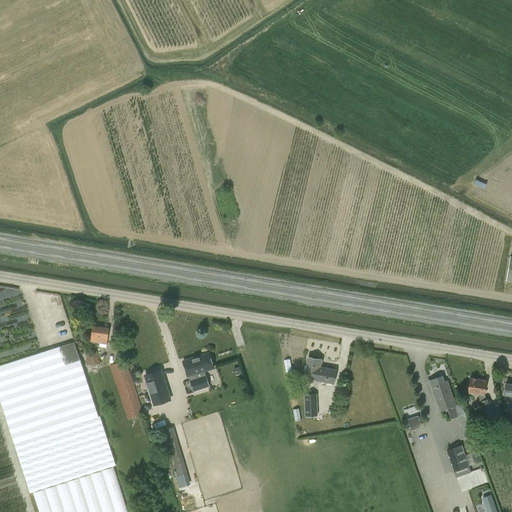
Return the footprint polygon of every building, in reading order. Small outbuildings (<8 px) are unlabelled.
[(109,328),(93,326),(90,342),(99,343),(99,346),(106,347),(109,328)] [(122,360),(129,358),(130,358),(128,352),(127,344),(125,339),(118,341),(120,348),(121,354),(122,354),(120,359),(122,360)] [(0,399),(30,493),(33,492),(39,511),(127,511),(113,466),(116,465),(100,416),(98,417),(80,360),(74,342),(0,365),(0,399)] [(87,365),(99,361),(93,345),(82,348),(87,365)] [(155,353),(140,357),(149,389),(164,386),(155,353)] [(209,386),(204,370),(213,367),(210,357),(198,361),(197,357),(183,361),(187,375),(188,375),(193,391),(209,386)] [(305,373),(307,374),(306,378),(334,383),(336,370),(320,367),(321,359),(308,357),(305,373)] [(144,415),(126,361),(110,365),(128,419),(144,415)] [(455,405),(449,386),(448,386),(445,383),(442,375),(430,380),(438,403),(439,402),(441,410),(447,408),(451,419),(465,415),(461,404),(455,406),(455,405)] [(470,377),(468,392),(478,394),(481,401),(486,415),(494,412),(489,398),(486,399),(485,395),(487,379),(470,377)] [(318,416),(317,394),(304,394),(305,416),(318,416)] [(418,416),(407,419),(410,428),(421,424),(418,416)] [(178,475),(177,475),(180,487),(189,484),(171,426),(164,428),(178,475)] [(456,477),(471,472),(469,466),(462,445),(446,450),(454,472),(456,477)] [(470,454),(474,463),(481,460),(478,451),(470,454)] [(488,511),(497,511),(493,499),(485,502),(488,511)]
